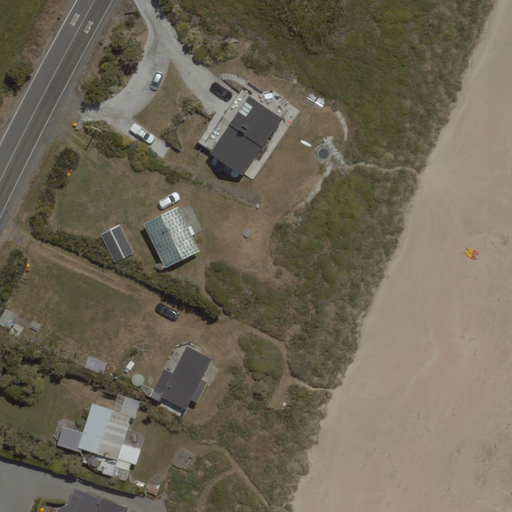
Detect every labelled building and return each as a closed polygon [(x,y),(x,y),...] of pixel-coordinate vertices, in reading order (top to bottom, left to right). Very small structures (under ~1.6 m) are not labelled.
[(251,85),(212,143),(246,165),(285,108),(251,85)] [(205,245),(186,200),(139,220),(158,264),(205,245)] [(137,252),(124,221),(100,231),(112,262),(137,252)] [(198,407),(222,355),(190,341),(179,367),(166,361),(154,388),(198,407)] [(119,460),(140,466),(147,442),(140,440),(144,429),(134,426),(143,395),(121,388),(117,403),(92,396),(83,426),(60,419),(54,435),(89,446),(84,462),(116,471),(119,460)] [(125,511),(129,502),(62,480),(51,511),(125,511)]
